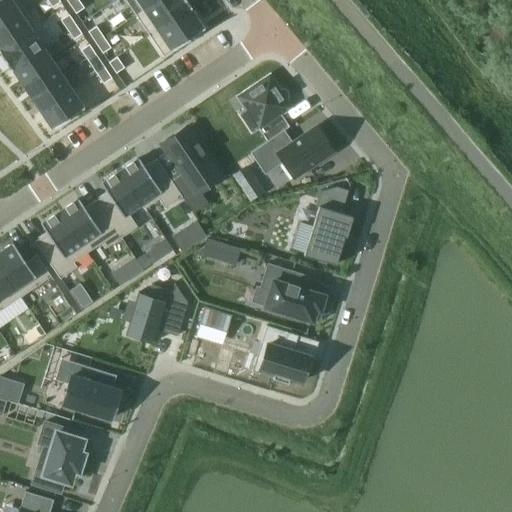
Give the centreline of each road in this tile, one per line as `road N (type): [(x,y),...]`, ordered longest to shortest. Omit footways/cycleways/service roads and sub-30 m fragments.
road 1 (residential): [(108,511),(138,438),(173,383),(311,416),(334,391),(398,174),(274,31)]
road 2 (track): [(161,511),(181,473),(200,458),(229,459),(315,496),(336,497),(434,229),(459,222),(511,275)]
road 3 (residential): [(0,215),(274,31)]
road 4 (unclassified): [(341,0),(511,197)]
